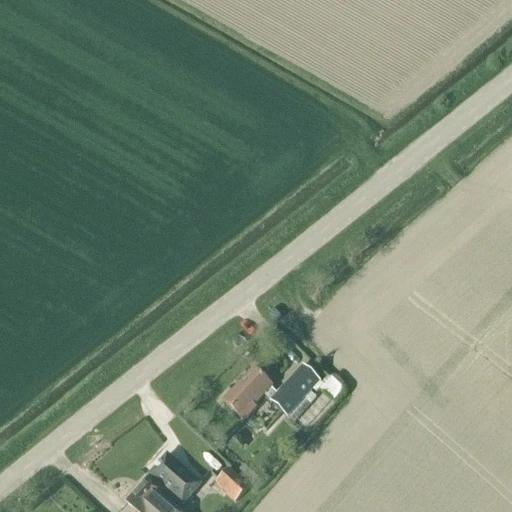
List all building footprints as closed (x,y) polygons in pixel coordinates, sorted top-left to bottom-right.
[(276,397),(270,391),(271,390),(252,372),(222,403),(243,424),(255,411),(253,409),(263,399),(286,421),(319,386),(302,369),(276,397)] [(166,457),(147,479),(166,497),(181,509),(200,487),(166,457)] [(259,480),(246,467),(239,475),(258,492),(270,479),(265,474),(259,480)] [(214,486),(234,505),(249,490),(230,471),(214,486)] [(166,497),(147,479),(125,505),(133,511),(176,511),(163,501),(166,497)]
